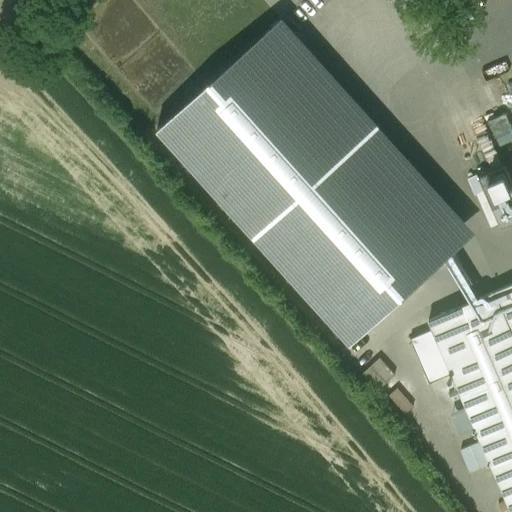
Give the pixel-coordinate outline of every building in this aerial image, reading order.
[(469,0),(474,9),(492,0),(469,0)] [(261,36),(454,250),(475,231),(282,17),(261,36)] [(261,36),(157,129),(350,343),(454,250),(261,36)] [(511,184),(504,165),(478,176),(500,228),(511,222),(511,184)] [(511,511),(511,283),(428,320),(511,511)] [(368,342),(350,357),(365,375),(383,359),(368,342)] [(413,406),(397,388),(388,395),(404,413),(413,406)]
